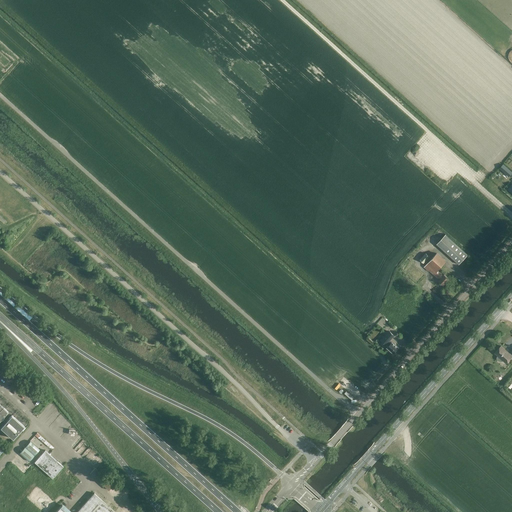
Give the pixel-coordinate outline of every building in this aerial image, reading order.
[(446,234),(445,234),(437,244),(444,250),(443,250),(459,264),(468,254),(446,234)] [(424,263),(430,257),(426,253),(420,260),(424,263)] [(443,286),(449,279),(444,275),(443,276),(438,271),(446,262),(437,253),(424,267),(429,272),(430,271),(440,280),(439,281),(443,286)] [(398,268),(417,285),(425,276),(407,259),(398,268)] [(386,345),(389,342),(395,336),(390,332),(382,341),(386,345)] [(392,345),(388,350),(395,356),(399,352),(392,345)] [(510,354),(501,346),(495,353),(498,356),(497,356),(497,358),(497,359),(498,360),(499,361),(500,361),(501,360),(502,359),(506,362),(506,363),(511,356),(511,355),(511,350),(511,351),(511,352),(510,354)] [(0,421),(4,417),(8,412),(0,404),(0,421)] [(24,426),(12,415),(1,427),(13,439),(24,426)] [(41,441),(0,487),(0,504),(9,511),(13,507),(18,511),(128,511),(127,511),(125,511),(109,497),(110,496),(106,493),(105,494),(102,491),(104,490),(100,487),(99,488),(97,486),(96,487),(94,485),(95,484),(61,453),(62,453),(47,440),(44,444),(41,441)]
